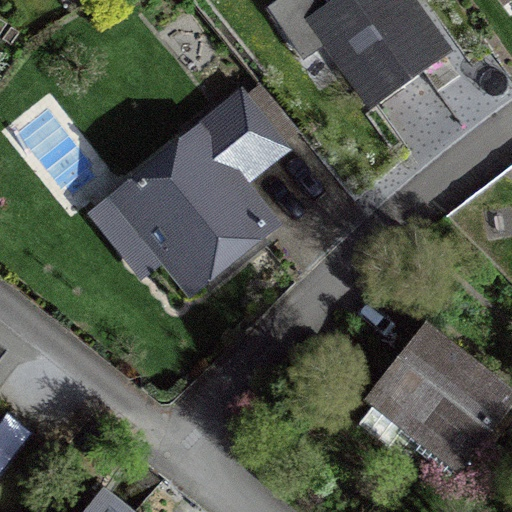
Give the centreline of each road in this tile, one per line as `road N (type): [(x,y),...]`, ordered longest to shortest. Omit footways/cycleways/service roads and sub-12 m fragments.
road 1 (residential): [(511,137),(307,305),(170,458)]
road 2 (residential): [(170,458),(0,303)]
